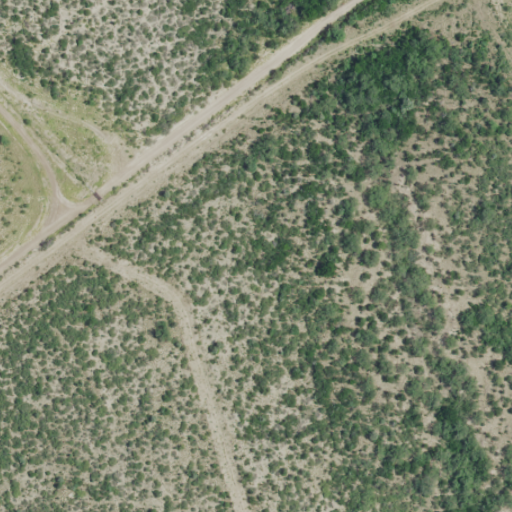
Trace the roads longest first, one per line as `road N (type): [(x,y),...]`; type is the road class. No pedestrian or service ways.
road 1 (residential): [(0,329),(420,37),(503,0)]
road 2 (track): [(0,257),(354,0)]
